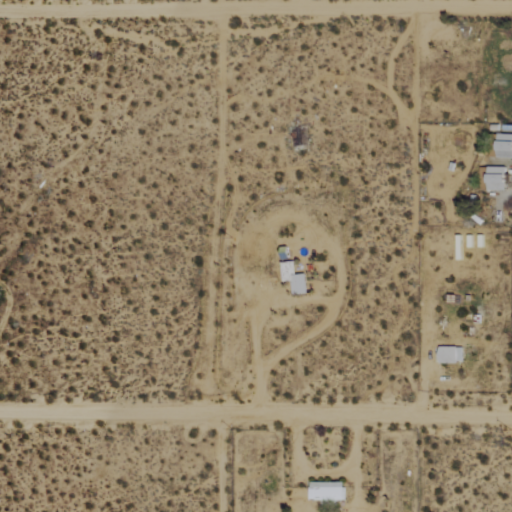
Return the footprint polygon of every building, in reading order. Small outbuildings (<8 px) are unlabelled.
[(496,157),(511,157),(511,134),(497,134),(496,157)] [(486,190),(505,191),(505,167),(486,167),(486,190)] [(295,275),(293,262),(280,263),(282,282),(291,281),(292,295),(307,294),(305,274),(295,275)] [(439,363),(463,363),(462,347),(439,347),(439,363)] [(343,482),(310,481),(309,499),(343,500),(343,482)]
